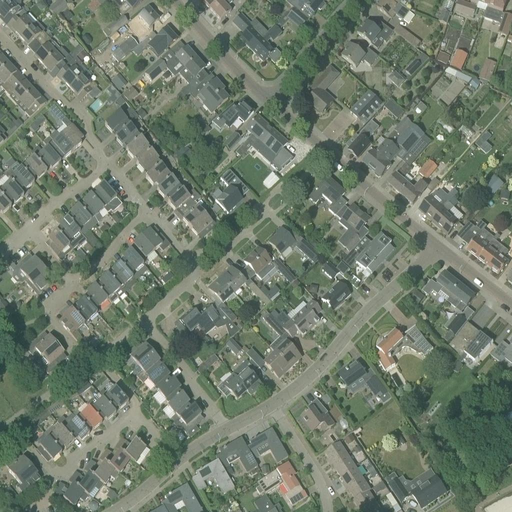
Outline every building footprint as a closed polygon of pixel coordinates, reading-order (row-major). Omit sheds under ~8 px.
[(8,0),(8,1),(0,8),(0,16),(8,25),(14,19),(23,11),(18,6),(20,4),(20,1),(19,0),(8,0)] [(0,0),(0,8),(8,1),(8,0),(0,0)] [(61,0),(58,0),(48,10),(55,19),(68,8),(61,0)] [(112,0),(108,4),(116,12),(118,10),(125,4),(132,11),(141,2),(139,0),(112,0)] [(200,0),(201,0),(209,9),(218,0),(200,0)] [(229,0),(218,0),(209,9),(220,22),(231,12),(227,7),(232,2),(229,0)] [(292,9),(298,14),(303,7),(313,15),(318,9),(320,11),(325,5),(323,3),(319,0),(280,0),(284,2),(290,7),(292,9)] [(383,0),(377,9),(385,15),(391,20),(395,15),(403,20),(410,11),(404,8),(398,5),(392,0),(383,0)] [(392,0),(398,5),(404,8),(406,9),(411,2),(409,0),(392,0)] [(455,0),(447,0),(443,12),(442,15),(440,21),(447,24),(455,0)] [(458,2),(455,11),(474,17),(477,9),(485,12),(489,0),(471,0),(470,6),(458,2)] [(489,0),(485,12),(483,19),(499,24),(507,0),(489,0)] [(36,5),(41,12),(46,8),(41,2),(36,5)] [(148,9),(141,16),(138,18),(139,19),(131,26),(136,31),(144,24),(148,29),(158,21),(148,9)] [(307,21),(298,14),(292,9),(281,20),(286,24),(289,21),(300,30),(307,21)] [(14,19),(8,25),(12,30),(20,38),(36,23),(29,15),(27,16),(23,11),(14,19)] [(71,18),(65,11),(59,16),(65,23),(71,18)] [(511,25),(511,17),(504,14),(497,34),(508,38),(511,25)] [(102,32),(107,38),(111,36),(127,23),(122,16),(107,28),(106,29),(102,32)] [(239,40),(251,52),(262,40),(267,35),(253,22),(249,27),(239,17),(232,23),(244,35),(239,40)] [(39,45),(47,37),(43,33),(44,32),(36,23),(20,38),(28,47),(34,41),(39,45)] [(357,34),(365,40),(371,45),(376,39),(378,40),(380,38),(386,43),(393,33),(385,26),(380,33),(371,26),(368,26),(365,24),(357,34)] [(262,40),(251,52),(263,64),(268,58),(275,64),(283,56),(276,50),(274,52),(265,43),(270,39),(272,42),(281,33),(275,27),(267,35),(262,40)] [(398,27),(394,33),(416,49),(421,43),(398,27)] [(145,40),(140,45),(146,50),(147,49),(157,59),(167,49),(169,47),(176,40),(166,30),(157,38),(153,34),(145,40)] [(137,33),(124,43),(131,52),(143,41),(137,33)] [(81,40),(86,46),(88,46),(91,44),(91,42),(86,36),(84,35),(82,37),(81,40)] [(52,43),(47,37),(39,45),(43,49),(35,57),(43,65),(55,54),(59,50),(52,43)] [(124,43),(111,55),(118,63),(131,52),(124,43)] [(73,62),(76,59),(83,52),(84,51),(79,45),(67,56),(73,62)] [(342,57),(349,64),(356,68),(361,62),(363,64),(365,62),(370,66),(378,57),(375,55),(368,49),(363,55),(351,45),(342,57)] [(64,70),(73,62),(60,49),(59,50),(55,54),(43,65),(55,78),(58,76),(64,70)] [(173,79),(178,75),(195,60),(186,49),(176,58),(169,51),(161,59),(144,75),(151,83),(166,70),(173,79)] [(83,52),(76,59),(80,63),(87,57),(83,52)] [(467,57),(457,52),(450,67),(460,72),(467,57)] [(411,78),(429,59),(423,54),(416,61),(415,61),(405,71),(411,78)] [(449,59),(439,55),(436,62),(446,66),(449,59)] [(0,56),(0,73),(8,65),(0,56)] [(80,63),(76,59),(73,62),(64,70),(58,76),(70,89),(82,78),(81,77),(76,71),(82,65),(80,63)] [(195,60),(178,75),(188,86),(180,93),(184,99),(189,95),(199,85),(194,79),(204,70),(195,60)] [(5,93),(20,78),(8,65),(0,73),(0,81),(3,85),(0,88),(1,88),(0,88),(3,91),(5,93)] [(339,75),(338,74),(330,67),(310,90),(311,89),(316,93),(308,102),(322,115),(333,102),(323,93),(339,75)] [(479,79),(488,82),(493,70),(484,67),(479,79)] [(448,69),(444,73),(468,85),(472,80),(448,69)] [(84,91),(88,96),(95,90),(97,88),(92,83),(89,86),(85,81),(86,79),(88,79),(90,77),(90,75),(92,74),(88,71),(81,77),(82,78),(70,89),(78,97),(84,91)] [(405,82),(395,72),(387,79),(398,89),(405,82)] [(127,85),(119,75),(111,82),(118,91),(127,85)] [(33,91),(20,78),(5,93),(9,98),(12,95),(20,103),(33,91)] [(197,99),(211,115),(227,100),(220,92),(222,91),(215,82),(210,86),(205,80),(199,85),(189,95),(195,101),(197,99)] [(469,85),(475,90),(479,85),(473,80),(469,85)] [(131,88),(122,96),(128,103),(137,95),(131,88)] [(95,90),(88,96),(93,100),(99,94),(95,90)] [(27,111),(25,114),(29,119),(45,105),(33,91),(20,103),(27,111)] [(364,127),(384,106),(369,92),(349,112),(364,127)] [(111,107),(115,103),(121,98),(120,96),(117,93),(106,102),(111,107)] [(121,98),(115,103),(120,108),(125,103),(121,98)] [(420,102),(417,99),(410,106),(413,109),(420,102)] [(390,101),(384,108),(389,113),(395,106),(390,101)] [(426,108),(421,103),(417,108),(422,112),(426,108)] [(218,119),(212,124),(219,131),(226,124),(230,128),(238,119),(243,124),(246,121),(253,113),(242,104),(238,109),(234,105),(218,119)] [(50,110),(56,116),(60,112),(55,106),(50,110)] [(403,113),(395,106),(389,113),(397,120),(403,113)] [(126,129),(130,126),(138,118),(129,108),(125,112),(129,116),(125,119),(120,113),(105,126),(113,134),(115,132),(118,136),(126,129)] [(141,120),(146,116),(140,109),(135,113),(141,120)] [(217,117),(208,124),(210,126),(212,124),(218,119),(217,117)] [(241,147),(235,154),(240,158),(247,152),(257,141),(260,144),(272,131),(257,117),(250,125),(245,130),(252,136),(247,140),(241,147)] [(400,137),(411,124),(405,118),(393,131),(400,137)] [(64,126),(56,133),(60,137),(73,152),(81,145),(79,143),(83,139),(66,119),(61,123),(64,126)] [(454,130),(442,120),(437,126),(449,136),(454,130)] [(17,130),(22,125),(18,121),(13,125),(17,130)] [(350,148),(348,151),(357,159),(360,156),(359,155),(370,143),(368,141),(376,132),(379,129),(371,122),(368,126),(358,137),(360,139),(351,149),(350,148)] [(34,124),(30,128),(35,133),(38,130),(34,124)] [(395,143),(408,154),(410,152),(424,136),(424,135),(424,134),(418,130),(411,124),(400,137),(399,138),(395,143)] [(8,130),(13,134),(17,130),(13,125),(8,130)] [(136,142),(140,139),(145,135),(141,130),(136,134),(130,126),(126,129),(118,136),(115,139),(122,147),(125,145),(128,149),(136,142)] [(473,134),(464,126),(460,131),(469,138),(473,134)] [(194,138),(201,132),(197,127),(190,132),(194,138)] [(261,155),(279,172),(293,159),(282,149),(287,144),(272,131),(260,144),(266,149),(261,155)] [(371,171),(393,146),(393,145),(395,143),(399,138),(400,137),(393,131),(393,132),(386,140),(376,152),(374,150),(363,163),(371,171)] [(52,145),(48,149),(56,158),(60,154),(64,159),(73,152),(60,137),(56,133),(55,132),(49,137),(54,142),(51,145),(52,145)] [(486,133),(475,145),(480,149),(485,143),(491,138),(486,133)] [(234,134),(223,146),(229,152),(240,139),(234,134)] [(23,145),(26,142),(21,136),(17,139),(23,145)] [(410,152),(417,158),(431,142),(424,136),(410,152)] [(148,147),(140,139),(136,142),(128,149),(126,151),(133,160),(135,158),(139,162),(150,152),(147,148),(148,147)] [(153,145),(148,150),(150,152),(151,152),(155,148),(159,145),(157,142),(153,145)] [(184,146),(173,156),(180,164),(192,154),(184,146)] [(400,151),(393,146),(371,171),(375,174),(375,175),(379,179),(380,178),(391,165),(389,164),(400,151)] [(39,164),(45,171),(50,168),(52,170),(60,163),(60,162),(56,158),(48,149),(47,148),(42,153),(37,147),(30,154),(33,158),(39,164)] [(150,152),(139,162),(136,165),(144,173),(144,172),(148,176),(157,169),(160,166),(156,162),(158,160),(151,152),(150,152)] [(46,172),(45,171),(39,164),(33,158),(25,166),(26,166),(22,170),(32,181),(36,177),(38,180),(46,172)] [(418,173),(426,181),(437,168),(429,161),(418,173)] [(409,185),(413,180),(407,175),(411,170),(406,165),(397,175),(388,185),(400,195),(409,185)] [(160,166),(157,169),(148,176),(146,179),(153,187),(155,185),(159,189),(167,182),(170,179),(167,175),(167,174),(160,166)] [(21,168),(8,180),(10,182),(12,184),(19,191),(23,188),(25,191),(34,183),(32,181),(22,170),(21,168)] [(228,189),(215,201),(227,215),(235,207),(234,206),(240,200),(237,196),(245,188),(229,171),(220,180),(228,189)] [(272,174),(262,184),(269,191),(280,181),(272,174)] [(494,176),(483,188),(493,197),(503,185),(494,176)] [(5,177),(0,181),(0,195),(2,197),(6,194),(15,204),(23,197),(19,191),(12,184),(10,182),(8,180),(5,177)] [(167,182),(159,189),(157,191),(164,199),(166,197),(170,201),(178,195),(181,192),(178,188),(179,187),(171,178),(170,179),(167,182)] [(309,199),(315,204),(323,196),(333,205),(328,210),(335,217),(340,211),(344,207),(347,204),(340,198),(343,195),(326,179),(309,199)] [(409,185),(400,195),(412,206),(428,188),(423,184),(420,181),(413,189),(409,185)] [(96,194),(92,197),(96,202),(104,210),(107,214),(120,203),(103,184),(95,192),(96,194)] [(182,191),(181,192),(178,195),(170,201),(168,204),(175,212),(179,208),(183,212),(193,204),(194,202),(199,198),(193,190),(186,196),(182,191)] [(433,223),(453,202),(449,197),(446,201),(436,192),(419,211),(433,223)] [(500,199),(508,201),(510,194),(502,192),(500,199)] [(0,212),(2,215),(11,208),(2,197),(0,195),(0,212)] [(84,205),(80,208),(87,216),(96,226),(103,220),(98,215),(104,210),(96,202),(92,197),(91,195),(82,203),(84,205)] [(182,221),(190,229),(204,216),(197,208),(198,207),(194,202),(193,204),(183,212),(179,216),(183,220),(182,221)] [(453,202),(433,223),(447,236),(459,223),(458,222),(463,216),(453,207),(456,205),(453,202)] [(78,206),(70,214),(74,219),(70,222),(83,237),(96,226),(87,216),(80,208),(78,206)] [(216,206),(212,210),(216,215),(221,210),(216,206)] [(335,217),(340,221),(349,211),(344,207),(340,211),(335,217)] [(369,220),(352,207),(349,211),(340,221),(338,224),(346,231),(349,233),(341,241),(345,244),(341,247),(348,253),(368,233),(362,228),(369,220)] [(111,218),(117,226),(122,221),(116,214),(111,218)] [(204,216),(190,229),(197,237),(203,232),(206,236),(216,228),(213,223),(211,224),(204,216)] [(478,227),(482,219),(475,216),(471,223),(478,227)] [(67,219),(58,226),(67,236),(63,240),(69,247),(70,247),(72,251),(78,246),(79,248),(86,241),(83,237),(70,222),(67,219)] [(104,237),(111,231),(105,225),(99,231),(104,237)] [(269,243),(276,250),(280,255),(288,248),(291,252),(297,246),(295,244),(288,237),(281,229),(276,234),(277,235),(269,243)] [(483,231),(481,233),(475,229),(471,234),(469,232),(468,233),(462,241),(470,247),(467,251),(479,261),(488,248),(487,247),(491,243),(493,239),(483,231)] [(141,238),(154,253),(159,248),(163,253),(170,246),(161,236),(157,240),(149,230),(141,238)] [(56,232),(47,239),(56,249),(51,252),(60,262),(61,263),(65,260),(64,258),(61,255),(69,247),(63,240),(56,232)] [(355,263),(357,265),(365,272),(366,270),(371,274),(393,250),(388,246),(390,243),(380,234),(371,244),(368,242),(364,238),(335,269),(344,277),(349,271),(348,270),(355,263)] [(499,245),(498,244),(499,244),(496,242),(500,237),(497,234),(493,239),(491,243),(487,247),(488,248),(479,261),(488,268),(493,262),(489,259),(494,253),(493,252),(499,245)] [(141,238),(132,245),(140,254),(136,258),(143,266),(147,262),(146,260),(154,253),(141,238)] [(89,244),(89,245),(92,248),(98,243),(94,239),(89,244)] [(297,246),(296,247),(314,264),(321,257),(316,252),(309,246),(302,240),(297,246)] [(313,241),(309,246),(316,252),(318,249),(318,246),(313,241)] [(499,276),(505,268),(509,264),(502,259),(508,252),(499,245),(493,252),(494,253),(489,259),(493,262),(488,268),(499,276)] [(80,250),(75,254),(78,257),(82,261),(86,258),(80,250)] [(258,250),(244,262),(250,270),(255,275),(261,281),(275,268),(272,265),(269,262),(265,257),(258,250)] [(130,251),(122,258),(124,261),(130,268),(126,272),(131,277),(135,274),(139,278),(148,271),(143,266),(136,258),(130,251)] [(78,257),(72,263),(75,267),(82,261),(78,257)] [(15,268),(11,271),(13,273),(12,273),(22,284),(24,282),(27,280),(26,280),(41,267),(34,258),(25,267),(21,262),(15,268)] [(291,285),(295,281),(277,261),(272,265),(291,285)] [(120,290),(133,279),(131,277),(126,272),(120,265),(119,264),(111,271),(113,274),(109,278),(116,285),(120,290)] [(339,274),(328,264),(322,271),(333,281),(339,274)] [(27,280),(24,282),(36,296),(49,286),(43,280),(49,275),(41,267),(26,280),(27,280)] [(231,270),(220,280),(233,295),(244,285),(245,285),(231,270)] [(243,274),(239,278),(245,285),(244,285),(246,286),(251,282),(243,274)] [(449,299),(460,286),(445,274),(436,285),(431,281),(423,292),(428,297),(433,291),(438,295),(440,292),(449,299)] [(100,285),(96,288),(103,296),(108,302),(111,305),(118,299),(115,295),(120,290),(116,285),(109,278),(107,275),(98,282),(100,285)] [(208,290),(215,297),(222,305),(233,295),(220,280),(208,290)] [(301,287),(295,281),(291,285),(296,291),(301,287)] [(271,304),(251,282),(246,286),(266,308),(271,304)] [(321,300),(325,305),(332,312),(350,295),(339,283),(321,300)] [(88,296),(83,299),(90,307),(94,311),(98,308),(99,309),(108,302),(103,296),(96,288),(94,286),(86,293),(88,296)] [(460,286),(449,299),(446,302),(461,313),(466,307),(467,307),(475,297),(460,286)] [(146,295),(150,299),(154,295),(151,290),(146,295)] [(409,300),(417,306),(424,298),(416,291),(409,300)] [(77,309),(73,313),(84,325),(84,326),(85,327),(86,327),(88,325),(90,323),(89,321),(97,314),(94,311),(90,307),(83,299),(75,306),(77,309)] [(139,307),(144,304),(140,299),(136,303),(139,307)] [(3,301),(0,303),(0,310),(8,320),(14,314),(3,301)] [(321,312),(314,305),(311,302),(297,316),(310,330),(318,322),(314,318),(321,312)] [(221,311),(233,325),(236,321),(235,320),(236,319),(224,306),(220,311),(221,311)] [(126,311),(130,316),(135,311),(131,307),(126,311)] [(232,325),(233,325),(221,311),(216,315),(215,314),(208,307),(197,316),(204,324),(198,329),(205,336),(215,328),(217,330),(225,326),(228,337),(230,339),(239,332),(232,325)] [(193,334),(198,329),(204,324),(197,316),(191,309),(177,321),(184,328),(178,333),(185,340),(193,334)] [(63,319),(59,322),(63,326),(66,330),(75,340),(77,343),(82,340),(79,337),(76,333),(84,326),(84,325),(73,313),(71,310),(62,317),(63,319)] [(274,311),(269,316),(273,320),(278,316),(274,311)] [(289,338),(291,340),(298,334),(302,338),(310,330),(297,316),(290,322),(281,313),(278,316),(273,320),(278,325),(289,338)] [(455,313),(443,328),(455,338),(467,323),(455,313)] [(264,320),(263,321),(272,330),(280,339),(269,349),(272,351),(275,354),(289,369),(300,359),(284,342),(289,338),(278,325),(273,320),(269,316),(268,315),(264,320)] [(236,328),(239,332),(244,328),(240,324),(236,328)] [(460,358),(459,360),(462,363),(467,356),(475,363),(491,345),(467,324),(461,331),(448,348),(460,358)] [(376,356),(375,356),(385,372),(396,365),(392,359),(397,355),(398,355),(398,354),(399,352),(400,350),(402,349),(405,348),(406,348),(408,349),(419,355),(421,354),(424,358),(433,350),(429,345),(415,327),(416,327),(415,327),(405,334),(405,335),(406,335),(407,336),(403,339),(395,331),(376,349),(377,349),(381,353),(376,356)] [(171,332),(167,335),(170,338),(169,340),(171,343),(177,338),(171,332)] [(37,354),(41,358),(56,345),(49,337),(40,345),(36,341),(26,349),(32,357),(37,354)] [(231,340),(225,345),(235,356),(241,350),(231,340)] [(511,343),(509,347),(503,343),(494,352),(490,357),(501,365),(504,360),(508,355),(511,358),(511,343)] [(56,345),(41,358),(36,363),(47,375),(58,366),(54,362),(63,353),(56,345)] [(138,366),(153,353),(145,345),(136,353),(132,349),(128,353),(132,358),(131,358),(137,366),(138,366)] [(251,350),(248,352),(244,348),(242,351),(250,361),(257,368),(263,362),(251,350)] [(446,352),(441,357),(447,363),(452,359),(446,352)] [(142,385),(147,381),(155,374),(162,367),(158,363),(160,362),(153,353),(138,366),(142,371),(136,377),(142,385)] [(278,380),(289,369),(275,354),(264,364),(278,380)] [(214,356),(203,366),(208,371),(219,361),(214,356)] [(237,370),(242,376),(237,381),(246,392),(250,396),(261,387),(251,377),(256,372),(246,361),(237,370)] [(346,369),(338,375),(344,383),(348,389),(362,379),(372,392),(378,402),(380,401),(379,400),(388,394),(382,385),(377,378),(371,370),(370,370),(371,371),(365,375),(357,364),(347,371),(346,369)] [(155,374),(147,381),(154,389),(155,388),(159,392),(163,389),(170,382),(167,378),(169,376),(162,367),(155,374)] [(38,383),(43,379),(40,375),(35,379),(38,383)] [(223,385),(222,384),(217,389),(223,395),(227,391),(236,401),(246,392),(237,381),(233,376),(223,385)] [(174,401),(182,394),(178,390),(180,388),(173,380),(170,382),(163,389),(159,392),(158,393),(165,401),(167,400),(170,405),(174,401)] [(91,387),(87,381),(74,390),(78,396),(79,396),(90,388),(91,387)] [(499,392),(489,384),(484,391),(494,399),(499,392)] [(107,405),(113,412),(117,408),(119,411),(128,403),(112,386),(110,385),(107,385),(105,387),(105,390),(106,392),(104,393),(103,391),(98,395),(102,400),(107,405)] [(78,396),(74,390),(63,398),(67,403),(78,396)] [(170,405),(167,407),(174,416),(171,419),(174,423),(183,415),(180,411),(189,403),(182,394),(174,401),(170,405)] [(388,394),(379,400),(380,401),(383,405),(392,399),(388,394)] [(327,396),(322,399),(326,405),(331,401),(327,396)] [(487,396),(473,408),(479,415),(493,403),(487,396)] [(113,412),(107,405),(102,400),(97,404),(94,400),(86,406),(94,416),(100,423),(105,420),(107,422),(115,415),(113,412)] [(312,409),(300,418),(312,433),(320,427),(324,433),(332,427),(334,425),(326,415),(328,414),(317,401),(310,406),(312,409)] [(60,409),(56,403),(46,410),(50,415),(60,409)] [(80,425),(86,433),(91,429),(93,432),(101,424),(100,423),(94,416),(86,406),(84,404),(71,415),(75,420),(80,425)] [(190,409),(183,415),(174,423),(173,424),(178,429),(181,429),(186,435),(196,427),(192,423),(201,415),(193,406),(190,409)] [(50,415),(46,410),(40,414),(44,419),(50,415)] [(34,420),(39,427),(45,421),(41,415),(34,420)] [(88,435),(86,433),(80,425),(75,420),(70,424),(67,421),(66,420),(61,424),(59,426),(61,428),(60,428),(67,436),(73,442),(73,443),(78,439),(80,442),(88,435)] [(342,420),(339,422),(339,425),(342,428),(345,430),(347,427),(347,425),(345,421),(342,420)] [(65,450),(73,443),(73,442),(67,436),(60,428),(55,433),(51,428),(44,434),(48,439),(52,444),(59,451),(63,448),(65,450)] [(250,446),(245,448),(253,461),(270,451),(278,464),(287,459),(271,431),(249,443),(250,446)] [(351,436),(344,440),(348,446),(355,441),(351,436)] [(400,436),(393,441),(399,449),(405,444),(400,436)] [(41,448),(36,451),(40,456),(45,452),(52,461),(61,454),(59,451),(52,444),(48,439),(39,446),(41,448)] [(115,449),(114,449),(120,453),(129,460),(134,464),(139,467),(145,459),(140,455),(145,449),(145,448),(141,445),(135,441),(133,443),(131,446),(123,441),(121,439),(121,440),(115,448),(115,449)] [(173,443),(177,448),(181,445),(176,440),(173,443)] [(220,455),(215,458),(217,462),(222,470),(228,467),(229,466),(225,460),(236,454),(247,473),(257,467),(253,461),(245,448),(241,440),(218,453),(220,455)] [(326,461),(330,467),(347,455),(339,443),(324,453),(328,460),(326,461)] [(99,460),(103,464),(119,475),(120,473),(129,460),(120,453),(112,465),(106,461),(111,454),(106,451),(99,460)] [(498,457),(503,466),(511,460),(511,456),(509,451),(498,457)] [(355,467),(347,455),(330,467),(333,471),(335,470),(340,477),(355,467)] [(8,471),(15,480),(30,467),(23,458),(14,466),(10,462),(5,466),(9,470),(8,471)] [(119,475),(103,464),(95,475),(91,472),(96,465),(91,462),(84,471),(89,475),(104,486),(110,478),(114,481),(119,475)] [(233,489),(227,478),(217,462),(195,474),(197,477),(192,480),(199,492),(206,488),(202,482),(213,476),(224,495),(233,489)] [(292,470),(288,463),(256,483),(259,487),(263,493),(265,496),(284,484),(289,492),(287,493),(291,500),(288,502),(292,507),(302,500),(299,495),(303,493),(289,472),(292,470)] [(269,473),(268,466),(261,467),(262,474),(269,473)] [(366,469),(370,474),(374,471),(371,466),(366,469)] [(36,476),(37,475),(30,467),(15,480),(19,485),(15,488),(22,496),(40,480),(36,476)] [(228,467),(222,470),(227,478),(232,475),(228,467)] [(342,485),(345,490),(362,479),(355,467),(340,477),(344,483),(342,485)] [(440,485),(436,479),(429,469),(418,478),(423,485),(410,494),(416,502),(422,510),(446,493),(440,485)] [(69,483),(73,486),(88,497),(94,488),(99,492),(104,486),(89,475),(81,486),(76,483),(81,477),(76,473),(69,483)] [(388,485),(401,503),(410,497),(399,480),(398,478),(388,485)] [(353,501),(353,502),(368,492),(370,490),(362,479),(345,490),(348,495),(351,493),(355,500),(353,501)] [(383,483),(378,486),(381,491),(386,488),(383,483)] [(88,497),(73,486),(65,497),(60,494),(65,488),(60,484),(53,494),(72,508),(79,499),(83,503),(88,497)] [(163,508),(164,511),(176,511),(185,506),(188,511),(200,511),(187,486),(164,499),(166,502),(161,505),(163,508)] [(8,487),(3,492),(9,498),(14,494),(8,487)] [(356,509),(357,511),(362,511),(376,503),(368,492),(353,502),(357,508),(356,509)] [(390,494),(386,497),(391,504),(395,501),(390,494)] [(274,511),(265,496),(253,504),(258,511),(274,511)] [(381,511),(376,503),(362,511),(381,511)]
